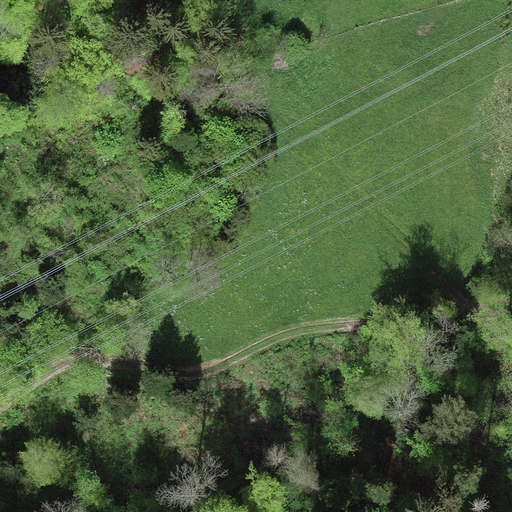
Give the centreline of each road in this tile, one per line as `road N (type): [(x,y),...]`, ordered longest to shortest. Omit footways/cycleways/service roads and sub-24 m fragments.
road 1 (track): [(0,403),(66,358),(91,355),(147,377),(192,370),(299,327),(459,309)]
road 2 (track): [(459,309),(447,283),(337,175),(268,84)]
